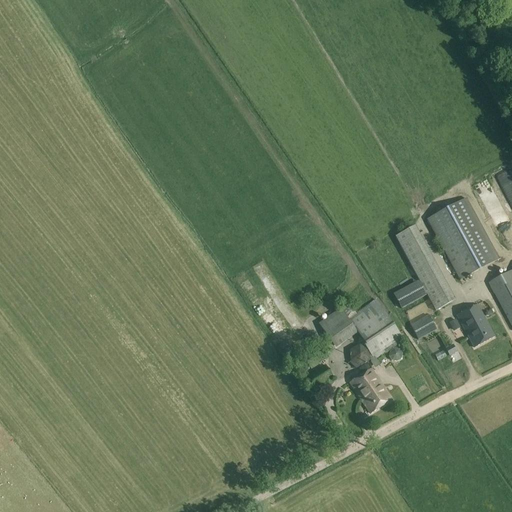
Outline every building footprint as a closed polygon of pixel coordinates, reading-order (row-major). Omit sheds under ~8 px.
[(466,198),(427,220),(460,281),(499,260),(466,198)] [(511,243),(511,242),(511,229),(507,221),(501,224),(511,243)] [(511,270),(488,283),(511,326),(511,270)] [(248,274),(235,281),(264,329),(273,324),(267,315),(271,312),(248,274)] [(331,293),(343,285),(337,277),(325,284),(331,293)] [(435,312),(455,301),(448,287),(428,297),(435,312)] [(376,300),(347,319),(340,309),(319,324),(336,349),(357,334),(375,360),(385,353),(403,340),(376,300)] [(343,313),(352,310),(349,302),(341,305),(343,313)] [(474,347),(494,337),(477,305),(457,316),(474,347)] [(436,330),(428,315),(410,326),(418,341),(436,330)] [(459,327),(456,320),(450,323),(453,330),(459,327)] [(457,352),(453,345),(445,349),(449,357),(457,352)] [(392,351),(399,361),(401,359),(402,355),(399,350),(394,349),(392,351)] [(434,353),(438,359),(445,355),(442,349),(434,353)] [(392,401),(371,370),(368,364),(359,369),(363,375),(361,376),(360,374),(357,377),(358,378),(350,383),(370,415),(392,401)] [(310,394),(333,379),(325,365),(302,380),(310,394)]
